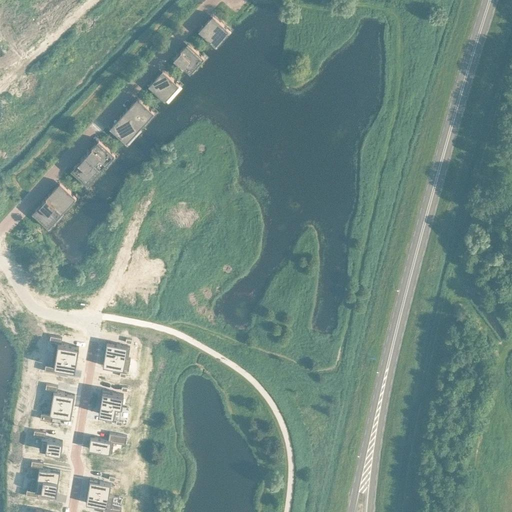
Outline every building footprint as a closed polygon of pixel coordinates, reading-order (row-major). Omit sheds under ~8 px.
[(59,0),(50,0),(46,4),(61,20),(70,12),(59,0)] [(96,19),(86,27),(100,43),(110,35),(96,19)] [(35,20),(26,29),(42,44),(50,35),(35,20)] [(203,35),(220,50),(228,42),(225,40),(232,32),(226,27),(219,34),(211,27),(203,35)] [(26,29),(18,37),(33,53),(42,44),(26,29)] [(63,51),(55,60),(70,75),(79,66),(63,51)] [(178,63),(195,78),(203,70),(200,67),(206,60),(201,54),(194,62),(186,55),(178,63)] [(0,55),(0,72),(6,77),(14,68),(0,55)] [(55,60),(46,69),(61,84),(70,75),(55,60)] [(153,90),(170,105),(178,97),(175,94),(181,87),(176,82),(169,89),(161,82),(153,90)] [(24,91),(16,100),(32,114),(41,105),(24,91)] [(16,100),(8,110),(25,124),(32,114),(16,100)] [(136,109),(129,117),(145,132),(152,124),(150,122),(156,115),(151,109),(144,117),(136,109)] [(145,132),(129,117),(121,125),(129,133),(123,140),(128,145),(135,138),(138,140),(145,132)] [(97,152),(90,160),(106,175),(114,167),(111,164),(118,157),(112,152),(105,159),(97,152)] [(106,175),(90,160),(83,168),(91,175),(84,182),(90,188),(96,180),(99,183),(106,175)] [(58,195),(51,202),(68,217),(75,209),(72,207),(79,200),(73,194),(66,202),(58,195)] [(68,217),(51,202),(44,210),(52,218),(45,225),(51,230),(57,223),(60,225),(68,217)] [(164,202),(160,214),(180,222),(184,210),(164,202)] [(157,234),(152,246),(172,254),(177,242),(157,234)] [(143,271),(137,281),(155,292),(161,282),(143,271)] [(137,281),(130,292),(149,302),(155,292),(137,281)] [(60,348),(59,360),(82,363),(84,352),(66,349),(67,343),(55,341),(54,347),(60,348)] [(133,363),(135,352),(112,348),(110,359),(136,364),(136,363),(133,363)] [(136,364),(110,359),(108,371),(134,375),(136,364)] [(82,363),(59,360),(57,371),(50,370),(49,376),(61,378),(62,372),(80,375),(82,363)] [(59,396),(57,408),(78,412),(80,400),(62,397),(63,391),(51,389),(50,395),(59,396)] [(127,411),(129,399),(108,396),(106,407),(127,411)] [(106,407),(104,419),(125,423),(127,411),(106,407)] [(78,412),(57,408),(55,420),(46,418),(45,424),(57,426),(58,420),(76,423),(78,412)] [(66,458),(68,446),(50,443),(51,437),(39,435),(38,441),(47,442),(45,455),(66,458)] [(95,442),(93,454),(117,458),(119,447),(127,448),(131,449),(132,441),(115,438),(113,445),(95,442)] [(63,488),(65,476),(48,473),(49,468),(37,466),(36,472),(42,473),(40,484),(38,483),(38,484),(63,488)] [(36,495),(32,495),(31,501),(43,503),(44,497),(61,500),(63,488),(38,484),(36,495)] [(95,485),(93,497),(119,501),(114,500),(116,488),(95,485)] [(109,511),(108,511),(119,511),(117,511),(119,501),(93,497),(91,508),(109,511)]
